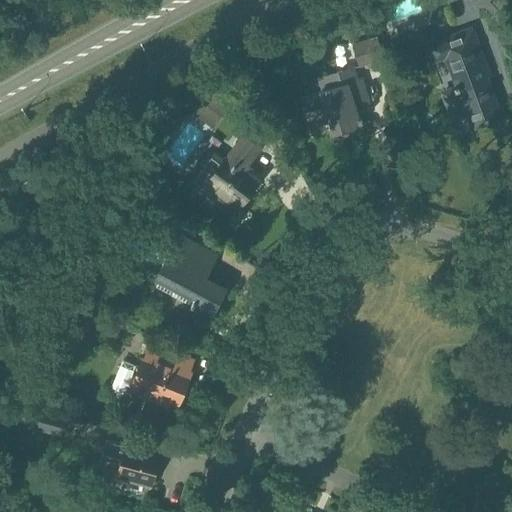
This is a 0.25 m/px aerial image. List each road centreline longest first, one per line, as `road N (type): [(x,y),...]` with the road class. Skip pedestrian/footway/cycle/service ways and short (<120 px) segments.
road 1 (residential): [(247,440),(347,250),(369,236),(404,232),(511,249)]
road 2 (unclassified): [(0,149),(272,0)]
road 3 (primary): [(0,106),(190,0)]
road 4 (residential): [(411,511),(247,440)]
